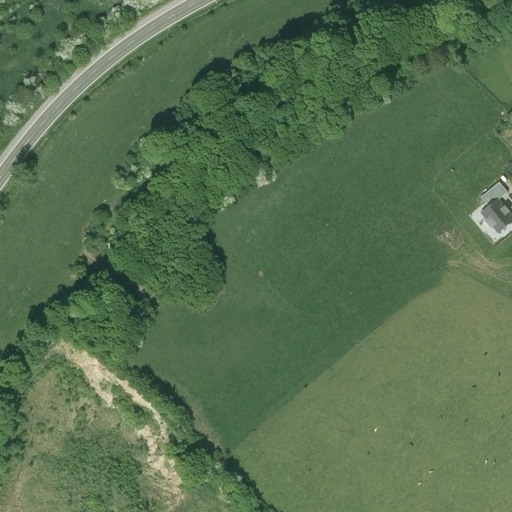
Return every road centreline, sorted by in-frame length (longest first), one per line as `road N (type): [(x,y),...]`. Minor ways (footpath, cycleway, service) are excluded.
road 1 (track): [(219,472),(221,455),(511,216)]
road 2 (secondary): [(197,0),(82,80),(0,177)]
